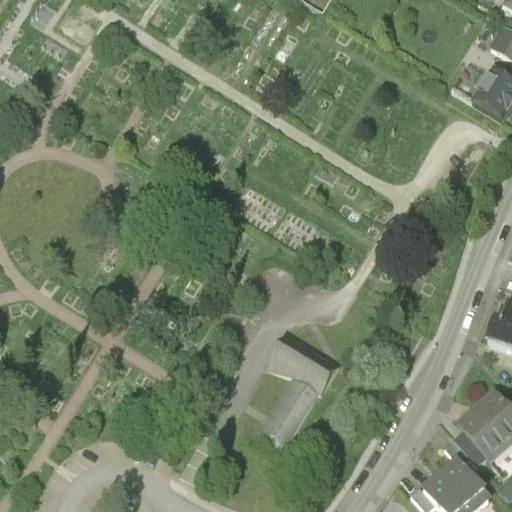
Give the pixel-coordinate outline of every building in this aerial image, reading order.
[(511,39),(503,35),(491,55),(511,67),(511,39)] [(503,130),(511,114),(511,94),(507,91),(510,86),(495,76),(491,82),(490,81),(473,109),(471,111),(503,130)] [(471,111),(473,109),(453,97),(452,99),(471,111)] [(511,316),(508,315),(503,330),(497,328),(488,352),(511,360),(511,316)] [(284,460),(319,404),(321,406),(340,376),(323,371),(290,339),(266,378),(294,388),(259,445),(269,460),(284,460)] [(511,454),(511,425),(495,406),(459,437),(463,442),(487,469),(490,473),(511,454)] [(463,442),(453,450),(454,451),(469,469),(477,477),(487,469),(463,442)] [(469,469),(454,451),(444,459),(457,473),(460,477),(469,469)] [(457,473),(440,488),(461,511),(486,511),(489,510),(460,477),(457,473)] [(511,489),(510,487),(499,498),(511,511),(511,509),(511,489)] [(461,511),(440,488),(424,502),(432,511),(461,511)] [(420,498),(411,506),(416,511),(432,511),(424,502),(420,498)]
